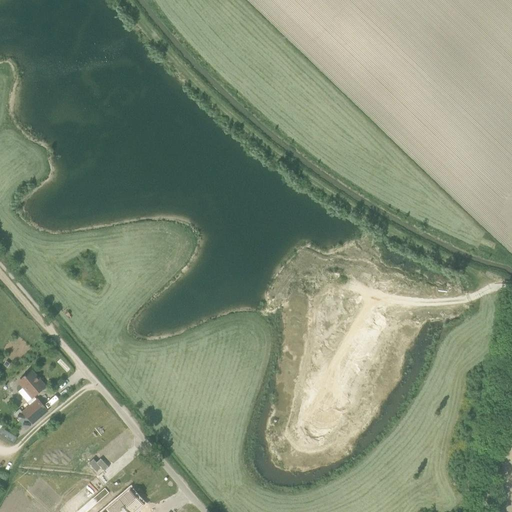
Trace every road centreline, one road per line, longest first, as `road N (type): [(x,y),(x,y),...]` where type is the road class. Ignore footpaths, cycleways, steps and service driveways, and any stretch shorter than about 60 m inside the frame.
road 1 (unclassified): [(203,511),(45,327)]
road 2 (unclassified): [(477,511),(511,319)]
